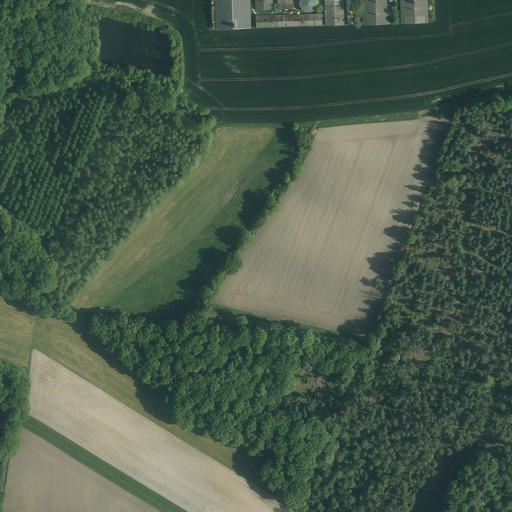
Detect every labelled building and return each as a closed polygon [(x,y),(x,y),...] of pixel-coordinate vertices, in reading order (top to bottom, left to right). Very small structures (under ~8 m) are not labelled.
[(250,0),(214,0),(216,29),(251,28),(250,0)] [(272,0),(255,0),(256,10),(273,9),(272,0)] [(293,0),(277,0),(278,9),(293,9),(293,0)] [(299,0),(300,0),(299,2),(299,3),(300,5),(300,6),(301,8),(302,9),(303,10),(304,11),(306,11),(307,12),(309,12),(310,12),(312,11),(313,11),(315,10),(316,9),(317,8),(317,6),(318,5),(318,3),(318,2),(318,0),(317,0),(299,0)] [(343,0),(324,0),(325,25),(344,25),(343,0)] [(388,0),(362,0),(363,24),(390,23),(388,0)] [(426,0),(400,0),(402,23),(428,22),(426,0)] [(322,14),(256,16),(256,27),(322,25),(322,14)]
